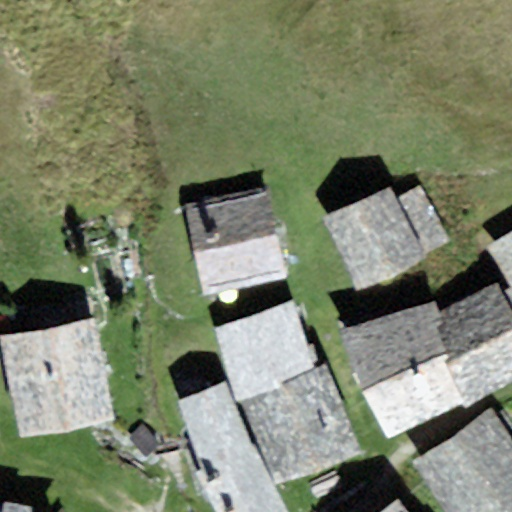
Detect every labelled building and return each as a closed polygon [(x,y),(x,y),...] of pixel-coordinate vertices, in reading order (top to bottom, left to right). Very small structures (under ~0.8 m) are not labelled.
[(389,185),(323,219),(360,289),(448,243),(419,187),(396,199),(389,185)] [(269,187),(187,206),(207,294),(289,275),(269,187)] [(511,232),(490,244),(511,281),(511,289),(507,292),(511,301),(511,232)] [(464,401),(467,407),(511,380),(511,309),(498,282),(447,307),(450,313),(442,316),(444,323),(437,326),(450,358),(445,360),(464,401)] [(238,402),(242,400),(316,368),(294,299),(214,329),(238,402)] [(435,301),(341,332),(388,437),(464,401),(445,360),(450,358),(437,326),(444,323),(442,316),(435,301)] [(94,319),(1,337),(21,435),(114,417),(94,319)] [(316,368),(242,400),(277,485),(361,453),(325,364),(316,368)] [(179,402),(203,468),(193,472),(215,511),(288,511),(253,445),(226,382),(179,402)] [(511,511),(511,441),(490,409),(413,461),(447,511),(511,511)] [(161,445),(144,425),(129,438),(147,457),(161,445)] [(409,511),(400,499),(380,511),(409,511)] [(2,511),(31,511),(33,508),(5,501),(2,511)]
